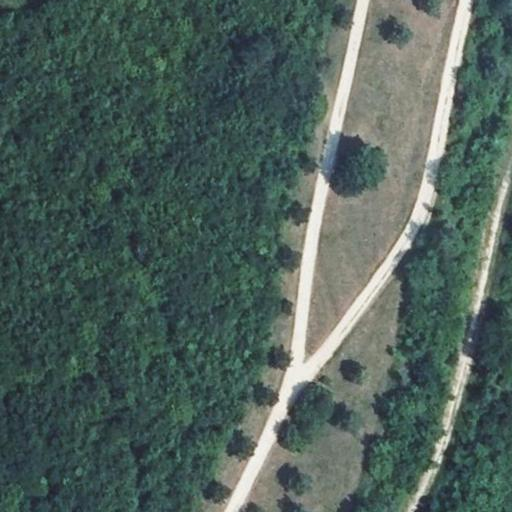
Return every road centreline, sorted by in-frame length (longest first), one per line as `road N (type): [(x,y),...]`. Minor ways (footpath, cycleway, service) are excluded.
road 1 (track): [(231,511),(291,386),(318,193),(361,0)]
road 2 (track): [(291,386),(328,351),(416,223),(465,0)]
road 3 (track): [(414,511),(442,442),(511,173)]
